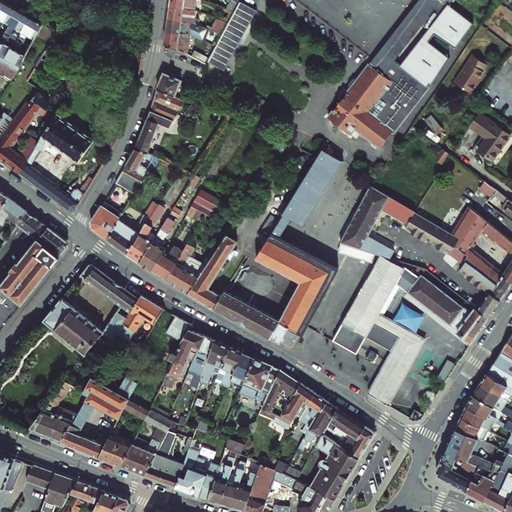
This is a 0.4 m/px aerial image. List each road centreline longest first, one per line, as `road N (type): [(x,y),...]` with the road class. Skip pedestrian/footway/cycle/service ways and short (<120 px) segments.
road 1 (residential): [(87,240),(423,448)]
road 2 (residential): [(73,229),(132,124),(161,0)]
road 3 (residential): [(511,307),(423,448)]
road 4 (residential): [(150,492),(0,432)]
road 5 (residential): [(87,240),(0,350)]
